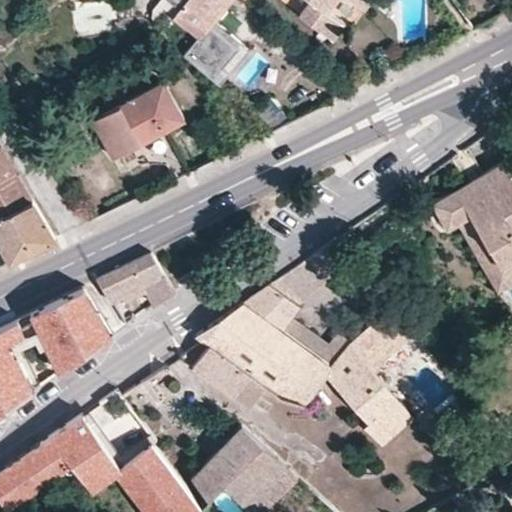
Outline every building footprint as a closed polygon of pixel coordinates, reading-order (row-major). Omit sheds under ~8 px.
[(154,0),(165,9),(173,0),(154,0)] [(215,20),(231,0),(185,0),(172,15),(198,37),(183,55),(219,86),(230,73),(223,67),(227,63),(213,52),(226,36),(211,24),(215,20)] [(309,0),(299,14),(332,38),(345,21),(328,8),(333,0),(309,0)] [(349,0),(363,10),(369,0),(349,0)] [(250,49),(215,20),(211,24),(226,36),(213,52),(227,63),(223,67),(230,73),(250,49)] [(185,118),(163,79),(93,118),(114,157),(185,118)] [(0,248),(4,255),(52,232),(0,149),(0,248)] [(453,216),(468,208),(496,258),(511,249),(511,170),(502,154),(431,194),(446,220),(453,216)] [(468,208),(453,216),(493,286),(511,274),(511,249),(496,258),(468,208)] [(317,281),(319,279),(351,254),(335,234),(300,258),(314,276),(317,281)] [(95,275),(109,297),(140,281),(142,286),(152,303),(174,287),(151,248),(95,275)] [(268,281),(293,300),(308,287),(317,281),(314,276),(300,258),(268,281)] [(15,312),(0,319),(0,406),(33,384),(17,352),(9,335),(34,322),(43,339),(56,367),(110,329),(81,281),(27,307),(31,315),(19,320),(15,312)] [(109,297),(112,302),(142,286),(140,281),(109,297)] [(268,281),(240,301),(279,328),(287,317),(298,304),(293,300),(268,281)] [(329,363),(327,361),(279,328),(240,301),(196,331),(200,338),(267,382),(280,391),(305,399),(327,372),(332,367),(329,363)] [(332,367),(327,372),(352,399),(370,418),(366,422),(382,438),(412,413),(371,362),(407,336),(384,309),(350,338),(341,345),(327,361),(329,363),(332,367)] [(338,328),(326,342),(287,317),(279,328),(327,361),(341,345),(350,338),(338,328)] [(9,335),(17,352),(22,349),(18,340),(33,333),(37,342),(43,339),(34,322),(9,335)] [(177,354),(187,361),(248,401),(267,382),(200,338),(177,354)] [(116,388),(99,397),(113,421),(129,411),(116,388)] [(430,408),(414,417),(431,442),(444,433),(446,431),(430,408)] [(80,413),(51,433),(71,463),(90,489),(110,468),(118,462),(80,413)] [(248,511),(252,511),(295,472),(239,425),(202,462),(189,475),(207,496),(222,483),(248,511)] [(71,463),(51,433),(7,464),(0,468),(0,497),(5,507),(71,463)] [(118,462),(110,468),(144,511),(188,511),(198,503),(162,457),(149,441),(148,439),(118,462)]
